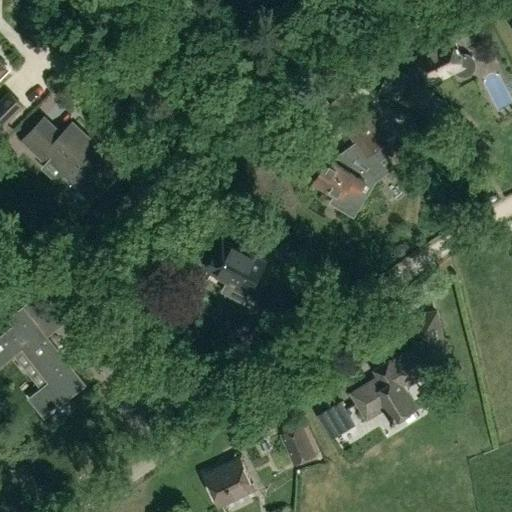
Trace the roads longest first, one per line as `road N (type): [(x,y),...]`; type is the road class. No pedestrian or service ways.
road 1 (unclassified): [(64,511),(489,217)]
road 2 (unclassified): [(471,0),(185,119),(160,106),(49,0)]
